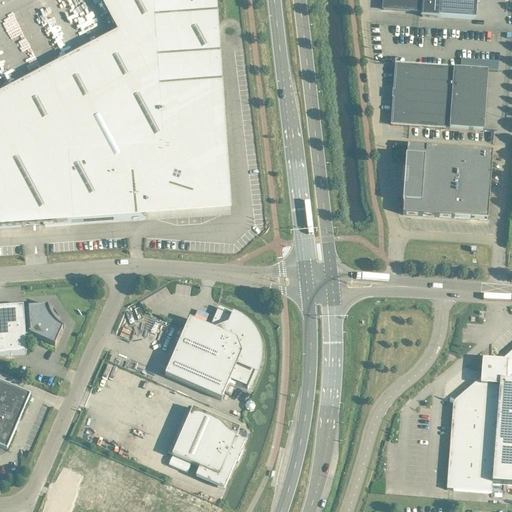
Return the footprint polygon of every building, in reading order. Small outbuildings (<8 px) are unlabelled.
[(0,228),(229,212),(217,30),(214,0),(98,0),(116,33),(0,94),(0,228)] [(438,17),(476,20),(477,0),(383,0),(383,10),(395,11),(419,13),(422,13),(422,17),(438,18),(438,17)] [(394,99),(392,126),(484,132),(488,72),(396,65),(394,92),(393,91),(392,91),(391,100),(392,100),(392,99),(394,99)] [(488,221),(492,154),(492,152),(407,146),(402,215),(488,221)] [(48,306),(47,306),(47,307),(28,308),(28,309),(23,309),(23,306),(0,308),(0,356),(26,354),(25,335),(30,335),(55,346),(63,329),(64,329),(62,327),(60,326),(58,325),(56,323),(54,321),(52,317),(51,315),(50,313),(49,310),(48,308),(48,306)] [(234,318),(218,311),(216,310),(215,311),(220,312),(213,330),(189,320),(165,376),(221,401),(231,377),(249,385),(247,389),(247,390),(256,371),(257,368),(258,366),(258,363),(259,360),(259,357),(259,354),(259,351),(258,348),(258,346),(257,343),(256,340),(255,337),(254,335),(252,332),(250,330),(248,328),(246,326),(244,324),(242,322),(240,320),(237,319),(234,318)] [(511,352),(501,362),(494,361),(482,360),(481,379),(453,403),(450,401),(449,402),(453,404),(446,490),(491,494),(492,484),(511,485),(511,352)] [(121,380),(127,365),(115,361),(109,375),(121,380)] [(115,378),(113,382),(123,386),(125,382),(115,378)] [(0,382),(0,447),(7,451),(30,395),(0,382)] [(137,385),(116,433),(172,457),(172,458),(168,466),(187,474),(191,465),(199,469),(195,479),(225,491),(237,463),(238,464),(242,453),(241,453),(245,443),(236,439),(239,430),(192,409),(137,385)] [(90,455),(93,448),(78,441),(75,449),(90,455)] [(102,478),(111,456),(97,450),(88,472),(102,478)]
